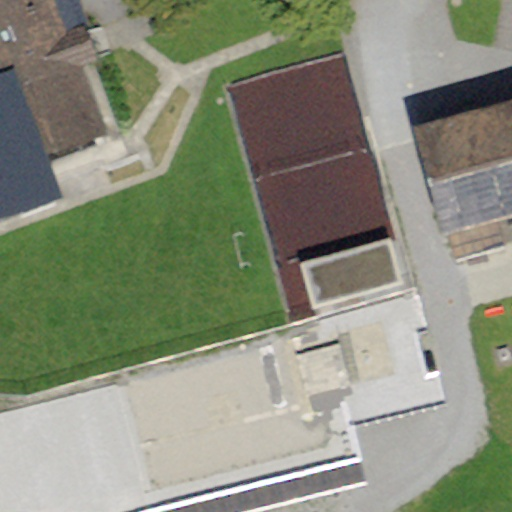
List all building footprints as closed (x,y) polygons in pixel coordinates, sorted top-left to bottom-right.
[(56,0),(0,0),(0,238),(62,216),(45,167),(108,144),(56,0)] [(252,143),(369,133),(362,60),(319,64),(320,76),(246,83),(252,143)] [(511,113),(417,139),(445,245),(511,227),(511,113)] [(373,163),(303,192),(295,173),(271,183),(299,251),(366,224),(356,200),(384,188),(373,163)] [(310,251),(325,296),(410,268),(395,223),(310,251)] [(102,381),(115,436),(83,444),(99,511),(182,511),(356,470),(349,438),(445,415),(418,304),(102,381)]
